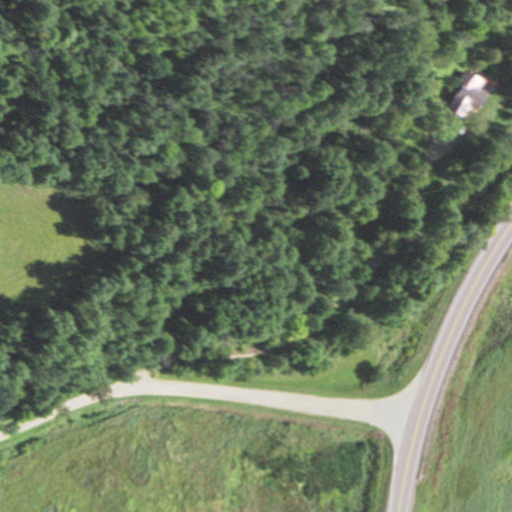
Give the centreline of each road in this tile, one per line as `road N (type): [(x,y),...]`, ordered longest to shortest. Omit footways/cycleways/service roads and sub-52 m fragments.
road 1 (residential): [(0,423),(89,387),(145,375),(421,406)]
road 2 (primary): [(396,511),(447,339),(511,223)]
